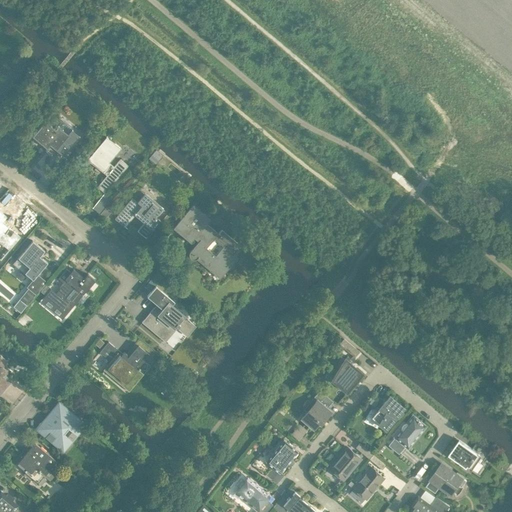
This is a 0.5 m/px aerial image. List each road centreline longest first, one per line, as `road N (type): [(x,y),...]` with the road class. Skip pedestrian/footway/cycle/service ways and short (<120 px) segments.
road 1 (residential): [(0,440),(129,284),(129,268),(0,161)]
road 2 (unknown): [(226,0),(511,254)]
road 3 (residential): [(390,511),(450,430),(378,369),(294,472)]
